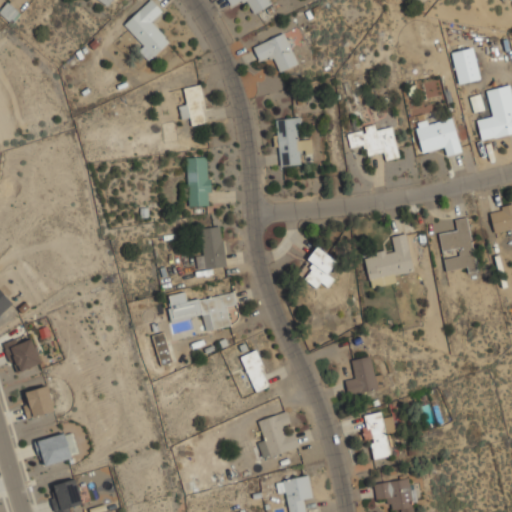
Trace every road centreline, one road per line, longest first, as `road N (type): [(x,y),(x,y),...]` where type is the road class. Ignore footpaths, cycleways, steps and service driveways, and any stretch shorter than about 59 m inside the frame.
road 1 (tertiary): [(342,511),(333,446),(254,244),(238,94),(188,0)]
road 2 (residential): [(511,167),(251,220)]
